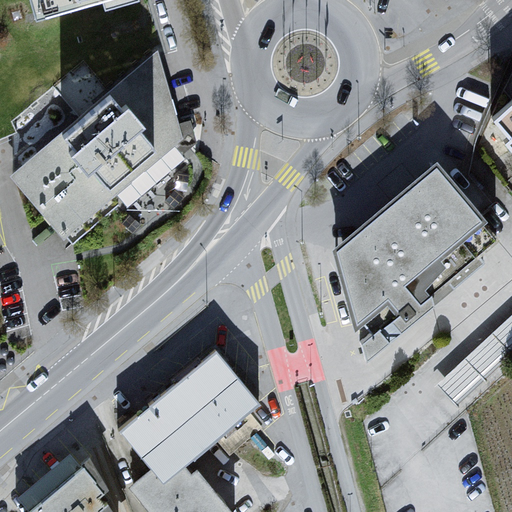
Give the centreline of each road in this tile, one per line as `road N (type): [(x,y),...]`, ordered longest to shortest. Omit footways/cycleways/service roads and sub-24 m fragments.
road 1 (secondary): [(158,298),(0,430)]
road 2 (secondary): [(352,87),(425,63),(510,0)]
road 3 (unclassified): [(312,362),(272,201)]
road 4 (residential): [(354,511),(312,362)]
road 5 (residential): [(281,370),(317,511)]
road 6 (unclassified): [(240,231),(281,370)]
road 7 (secondary): [(236,180),(211,231),(158,298)]
road 8 (unknown): [(0,131),(106,53)]
